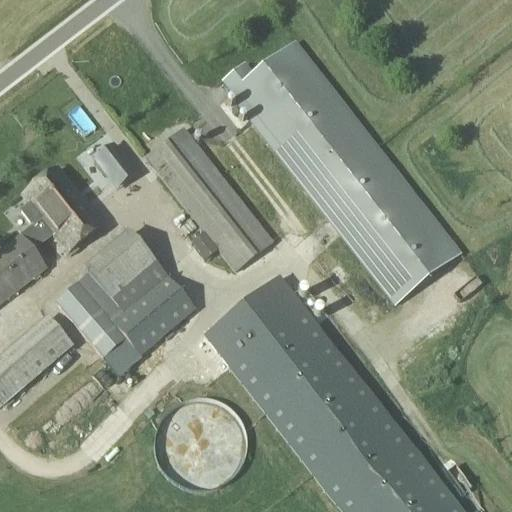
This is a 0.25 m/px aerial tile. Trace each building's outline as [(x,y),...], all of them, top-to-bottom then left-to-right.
[(243,67),(221,84),(395,308),(459,258),(292,46),(252,78),(243,67)] [(144,160),(154,173),(234,275),(273,244),(182,130),(144,160)] [(125,164),(112,147),(103,153),(92,162),(106,179),(125,164)] [(0,306),(46,271),(32,253),(52,238),(66,254),(100,227),(56,171),(21,198),(27,206),(19,213),(31,227),(19,236),(0,250),(0,306)] [(300,266),(327,240),(312,225),(285,251),(300,266)] [(138,359),(194,312),(166,279),(126,234),(82,271),(86,276),(54,305),(117,378),(138,360),(138,359)] [(328,268),(318,276),(328,287),(337,279),(328,268)] [(277,282),(204,340),(338,511),(457,511),(434,482),(277,282)] [(34,323),(0,352),(0,407),(62,354),(34,323)]
